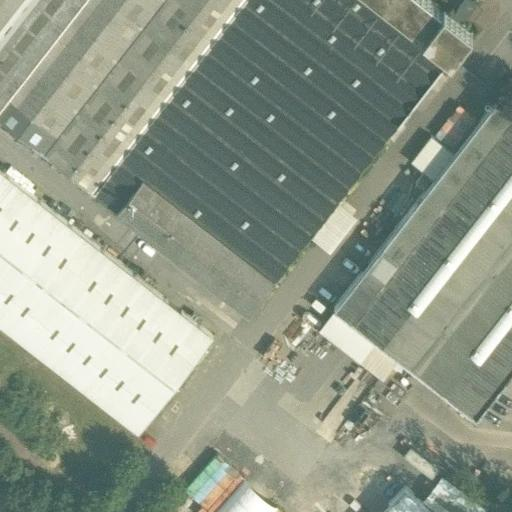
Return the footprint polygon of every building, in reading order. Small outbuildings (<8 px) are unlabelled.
[(442,12),(426,0),(78,0),(0,101),(0,119),(249,313),(401,125),(398,123),(448,59),(450,61),(464,43),(464,42),(471,33),(443,11),(442,12)] [(28,0),(0,36),(0,101),(78,0),(28,0)] [(0,0),(0,36),(28,0),(0,0)] [(434,179),(333,307),(398,357),(476,418),(511,371),(511,107),(498,97),(454,152),(434,179)] [(212,336),(0,170),(0,323),(138,431),(212,336)]
